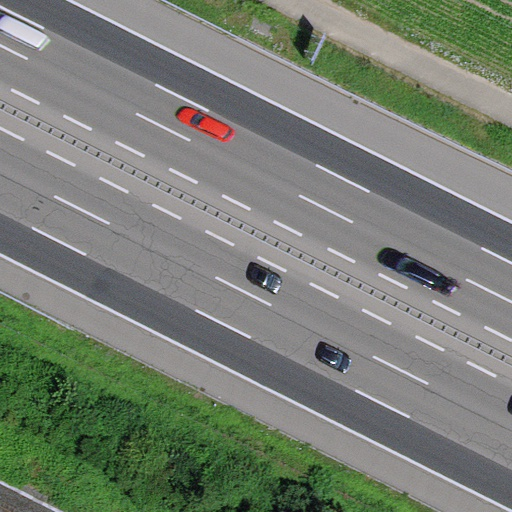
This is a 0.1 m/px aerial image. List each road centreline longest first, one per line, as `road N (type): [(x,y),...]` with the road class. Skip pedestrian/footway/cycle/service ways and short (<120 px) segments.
road 1 (motorway): [(511,280),(0,23)]
road 2 (motorway): [(0,190),(511,447)]
road 3 (track): [(511,108),(295,0)]
